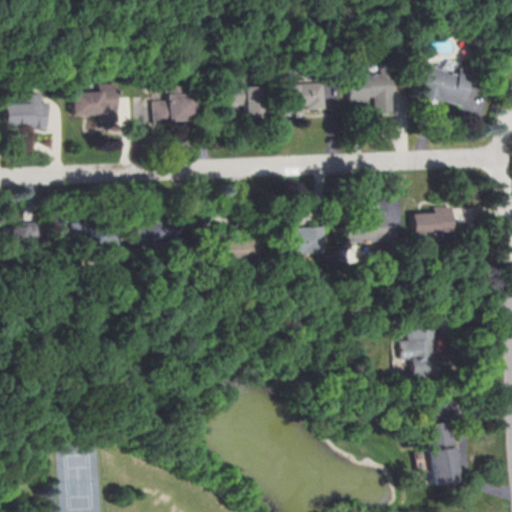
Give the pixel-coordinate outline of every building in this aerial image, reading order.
[(348,72),(380,72),(380,61),(391,61),(391,110),(373,110),(373,93),(367,93),(367,100),(347,100),(348,72)] [(414,92),(438,100),(439,96),(457,102),(468,69),(456,65),(453,72),(425,62),(414,92)] [(277,82),(323,80),(324,107),(306,107),(306,103),(299,103),(299,113),(278,114),(277,82)] [(71,89),(97,88),(97,82),(116,81),(117,120),(97,120),(96,111),(72,112),(71,89)] [(150,97),(166,96),(165,84),(187,83),(187,90),(194,90),(196,119),(152,122),(150,97)] [(219,83),(263,83),(263,116),(245,116),(245,102),(220,102),(219,83)] [(4,122),(28,122),(28,125),(45,125),(44,100),(39,101),(38,88),(9,89),(9,101),(3,101),(4,122)] [(408,231),(449,230),(447,203),(429,203),(429,209),(407,210),(408,231)] [(340,238),(381,237),(381,242),(391,242),(391,223),(381,223),(381,209),(362,210),(362,216),(339,216),(340,238)] [(270,251),(320,249),(319,224),(287,225),(287,210),(268,211),(270,251)] [(129,241),(173,240),(173,215),(154,215),(154,219),(129,219),(129,241)] [(73,244),(115,242),(114,221),(91,222),(91,219),(72,220),(73,244)] [(0,224),(30,222),(32,252),(12,253),(13,265),(0,265),(0,248),(1,248),(0,224)] [(211,237),(253,235),(254,257),(212,259),(211,237)] [(408,374),(432,373),(429,322),(403,323),(404,338),(395,338),(396,358),(407,357),(408,374)] [(430,482),(457,478),(449,419),(422,422),(430,482)]
